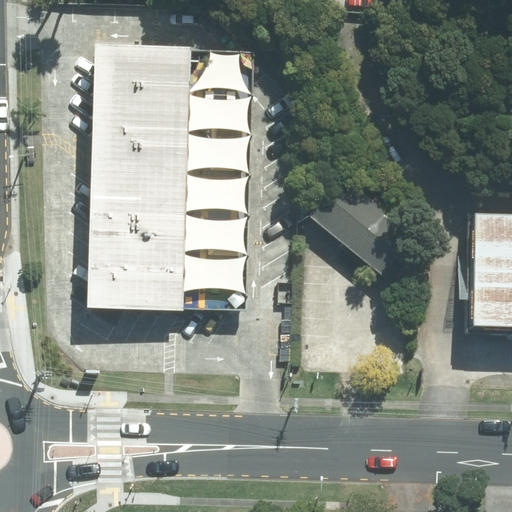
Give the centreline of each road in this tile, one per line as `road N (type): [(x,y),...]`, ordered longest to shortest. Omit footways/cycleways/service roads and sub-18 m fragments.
road 1 (unknown): [(64,36),(217,42),(238,55),(246,78),(260,345)]
road 2 (tertiary): [(511,449),(258,445)]
road 3 (tertiary): [(258,445),(14,472)]
road 4 (tertiary): [(18,423),(258,445)]
